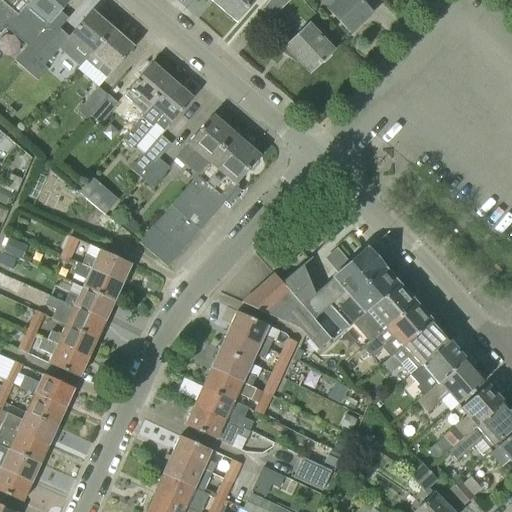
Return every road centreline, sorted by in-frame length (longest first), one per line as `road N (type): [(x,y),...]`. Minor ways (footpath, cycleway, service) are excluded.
road 1 (residential): [(81,511),(154,351),(201,275),(305,145)]
road 2 (residential): [(508,353),(305,145)]
road 3 (residential): [(305,145),(134,0)]
